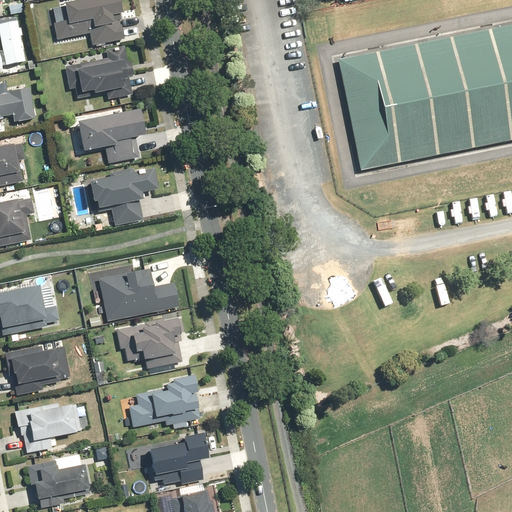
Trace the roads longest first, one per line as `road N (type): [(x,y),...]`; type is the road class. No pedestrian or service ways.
road 1 (residential): [(166,0),(268,511)]
road 2 (track): [(204,0),(301,511)]
